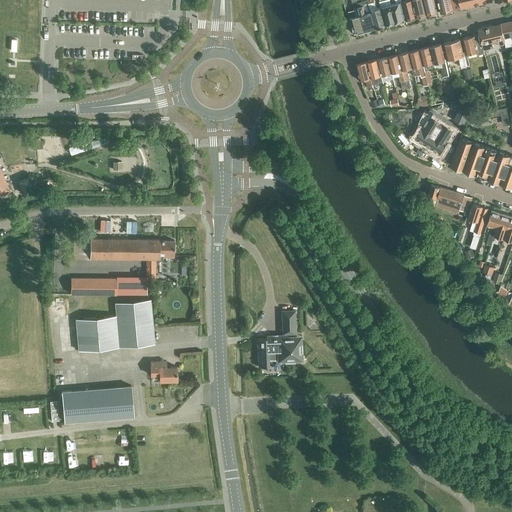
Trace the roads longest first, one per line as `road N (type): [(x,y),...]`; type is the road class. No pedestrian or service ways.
road 1 (residential): [(511,444),(469,426),(416,381),(294,189)]
road 2 (residential): [(236,511),(220,397),(221,210)]
road 3 (residential): [(511,200),(396,154),(345,52)]
road 4 (residential): [(0,226),(39,212),(221,210)]
road 5 (residential): [(345,52),(511,10)]
